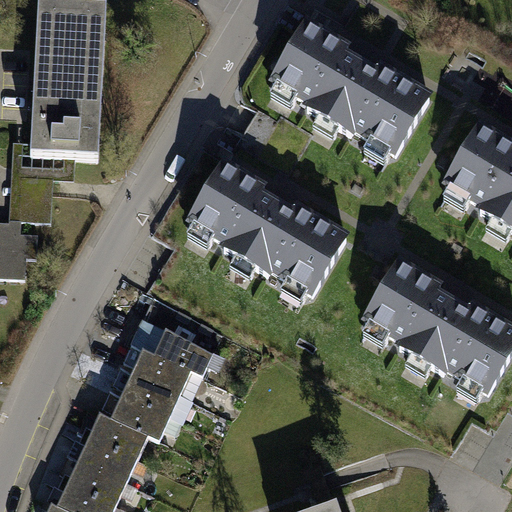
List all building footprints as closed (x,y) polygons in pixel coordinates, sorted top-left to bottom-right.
[(32,148),(31,162),(76,165),(100,166),(108,12),(39,9),(32,148)] [(349,57),(305,32),(273,87),(311,109),(307,115),(350,140),(354,134),(397,160),(429,105),(379,76),(374,83),(343,66),(349,57)] [(511,147),(482,130),(449,185),(487,207),(484,213),(511,229),(511,147)] [(31,162),(32,148),(16,147),(12,229),(0,227),(0,236),(23,236),(24,226),(21,226),(24,183),(55,184),(75,185),(76,165),(31,162)] [(265,196),(222,171),(190,227),(228,248),(224,254),(267,279),(271,274),(314,299),(346,244),(296,215),(291,223),(260,205),(265,196)] [(24,183),(21,226),(24,226),(52,227),(55,184),(24,183)] [(37,262),(38,239),(0,236),(0,282),(26,284),(27,262),(37,262)] [(442,294),(399,269),(366,324),(404,346),(401,352),(444,377),(447,371),(490,396),(511,359),(511,335),(472,313),(467,320),(437,303),(442,294)] [(167,333),(155,359),(192,376),(196,378),(204,381),(214,359),(167,333)] [(144,354),(133,377),(182,399),(192,376),(155,359),(144,354)] [(133,377),(122,400),(171,422),(182,399),(133,377)] [(122,400),(112,424),(149,441),(160,446),(171,422),(122,400)] [(101,418),(90,442),(139,464),(149,441),(112,424),(101,418)] [(90,442),(79,465),(128,487),(139,464),(90,442)] [(79,465),(69,488),(117,510),(128,487),(79,465)] [(69,488),(58,511),(59,511),(116,511),(117,510),(69,488)]
